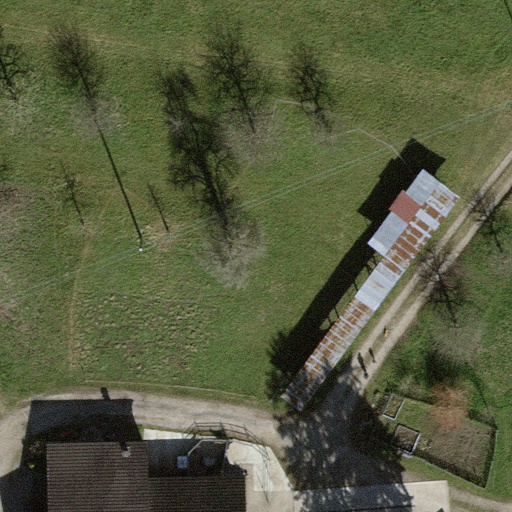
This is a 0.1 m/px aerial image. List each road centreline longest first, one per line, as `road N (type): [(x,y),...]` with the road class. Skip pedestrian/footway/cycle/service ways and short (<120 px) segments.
road 1 (track): [(0,443),(32,421),(114,412),(241,421),(315,441),(394,320),(511,169)]
road 2 (track): [(484,511),(315,441)]
